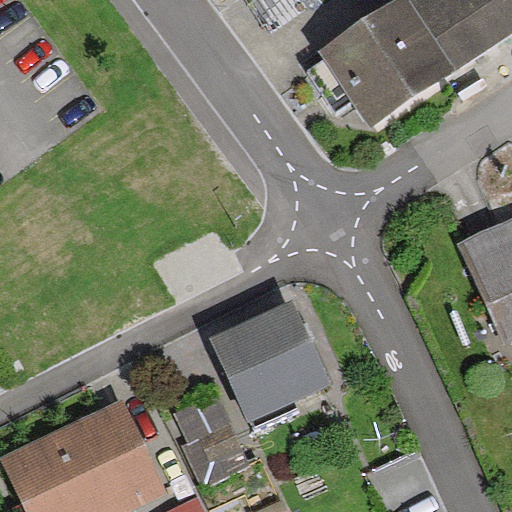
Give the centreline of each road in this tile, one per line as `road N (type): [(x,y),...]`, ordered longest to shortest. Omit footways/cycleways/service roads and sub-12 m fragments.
road 1 (residential): [(0,406),(339,222)]
road 2 (residential): [(473,511),(339,222)]
road 3 (residential): [(339,222),(171,0)]
road 4 (residential): [(339,222),(511,105)]
